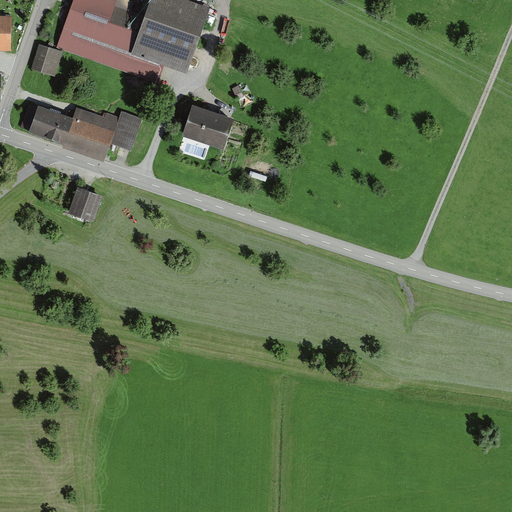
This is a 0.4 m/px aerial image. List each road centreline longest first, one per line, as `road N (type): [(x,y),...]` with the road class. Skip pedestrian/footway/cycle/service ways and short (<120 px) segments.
road 1 (tertiary): [(58,151),(341,258),(511,301)]
road 2 (track): [(511,34),(412,276)]
road 3 (unclassified): [(0,122),(39,0)]
